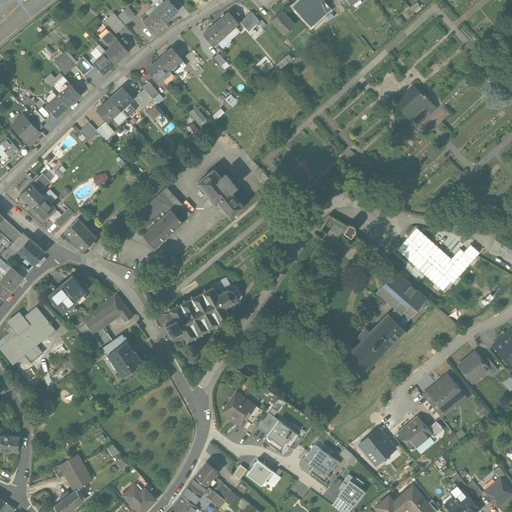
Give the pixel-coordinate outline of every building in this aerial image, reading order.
[(0,0),(0,12),(12,0),(0,0)] [(166,0),(155,11),(165,23),(177,13),(166,0)] [(319,18),(302,0),(301,0),(293,7),(311,26),(319,18)] [(327,10),(318,0),(302,0),(319,18),(327,10)] [(134,16),(127,9),(117,18),(123,25),(134,16)] [(155,11),(142,23),(152,35),(165,23),(155,11)] [(250,11),(237,20),(245,31),(258,21),(250,11)] [(280,11),(268,21),(281,35),(292,25),(280,11)] [(237,23),(226,12),(214,22),(225,34),(237,23)] [(117,18),(113,13),(103,21),(114,33),(123,25),(117,18)] [(225,34),(214,22),(202,35),(212,46),(225,34)] [(127,53),(108,31),(100,39),(108,48),(104,52),(115,63),(127,53)] [(170,48),(157,60),(168,72),(180,60),(170,48)] [(104,52),(92,63),(102,74),(115,63),(104,52)] [(75,64),(64,53),(54,62),(66,74),(76,65),(75,64)] [(93,67),(83,56),(75,64),(76,65),(85,74),(93,67)] [(168,72),(157,60),(145,71),(156,82),(168,72)] [(63,77),(52,88),(59,95),(69,106),(81,95),(63,77)] [(155,93),(146,82),(140,87),(142,90),(149,98),(155,93)] [(133,98),(123,88),(111,99),(121,110),(133,99),(133,98)] [(417,89),(397,107),(410,121),(424,108),(430,115),(436,109),(417,89)] [(149,98),(142,90),(133,98),(133,99),(140,106),(149,98)] [(59,95),(46,107),(57,118),(69,106),(59,95)] [(29,97),(23,103),(26,106),(32,100),(29,97)] [(121,110),(111,99),(99,110),(109,121),(121,110)] [(193,106),(186,112),(199,126),(206,119),(193,106)] [(44,122),(37,113),(33,117),(41,125),(44,122)] [(33,117),(31,114),(26,119),(38,132),(43,127),(41,125),(33,117)] [(162,115),(159,118),(161,121),(158,123),(161,126),(167,121),(162,115)] [(23,116),(12,126),(29,143),(34,139),(33,138),(39,132),(38,132),(26,119),(23,116)] [(116,133),(105,122),(96,130),(108,142),(116,133)] [(96,130),(90,123),(81,132),(90,142),(99,134),(96,130)] [(8,139),(0,145),(0,165),(2,168),(20,152),(8,139)] [(250,200),(215,167),(196,185),(229,217),(250,200)] [(94,184),(107,180),(104,172),(91,176),(94,184)] [(42,175),(21,198),(31,209),(42,198),(39,195),(50,183),(42,175)] [(166,187),(133,218),(146,232),(142,235),(154,249),(191,215),(166,187)] [(54,210),(42,198),(31,209),(43,222),(54,210)] [(21,235),(3,218),(0,220),(0,232),(12,243),(21,235)] [(125,219),(117,226),(124,234),(132,227),(125,219)] [(95,241),(77,221),(64,234),(82,253),(95,241)] [(34,266),(45,253),(29,239),(17,252),(34,266)] [(11,258),(3,252),(0,254),(0,258),(7,264),(11,258)] [(28,272),(21,266),(17,271),(24,277),(28,272)] [(16,287),(24,278),(24,277),(17,271),(12,267),(0,281),(0,282),(11,292),(16,287)] [(428,298),(398,271),(378,292),(395,309),(393,311),(389,316),(398,324),(405,317),(408,319),(428,298)] [(72,276),(62,286),(76,302),(79,304),(85,299),(81,294),(85,291),(72,276)] [(229,283),(226,277),(210,285),(209,288),(206,290),(205,287),(203,288),(204,291),(200,293),(199,291),(197,292),(199,294),(194,297),(192,295),(191,296),(192,298),(186,301),(185,299),(183,299),(184,302),(179,304),(178,302),(176,303),(178,305),(171,308),(169,308),(169,309),(172,310),(173,313),(167,316),(171,323),(167,325),(172,337),(176,334),(181,342),(186,339),(187,341),(186,344),(188,344),(189,341),(194,339),(195,340),(197,340),(196,338),(201,335),(202,337),(203,336),(203,334),(208,331),(209,333),(211,332),(210,330),(215,327),(216,329),(218,328),(217,326),(221,323),(222,325),(224,324),(223,322),(226,320),(228,322),(229,320),(227,319),(228,316),(235,315),(240,312),(237,307),(240,295),(235,286),(229,283)] [(11,292),(0,282),(0,295),(5,300),(11,292)] [(48,297),(62,314),(76,302),(62,286),(62,285),(48,297)] [(118,299),(84,323),(89,329),(93,334),(103,327),(120,315),(125,322),(132,317),(118,299)] [(49,323),(36,308),(23,318),(20,313),(7,323),(10,326),(4,331),(7,334),(0,339),(0,349),(13,366),(14,365),(13,364),(23,355),(31,363),(43,353),(36,345),(47,336),(49,338),(56,332),(51,325),(51,324),(50,322),(49,323)] [(405,331),(398,324),(389,316),(388,314),(381,321),(369,332),(387,350),(404,332),(405,331)] [(111,339),(103,327),(93,334),(101,346),(111,339)] [(387,350),(369,332),(365,328),(357,337),(361,341),(343,359),(361,377),(361,376),(387,350)] [(93,334),(89,329),(83,333),(85,337),(82,339),(91,353),(101,346),(93,334)] [(511,368),(511,329),(492,346),(511,369),(511,368)] [(134,353),(126,342),(114,350),(107,354),(111,361),(109,362),(113,367),(114,369),(116,368),(122,376),(141,364),(140,362),(141,361),(135,352),(134,353)] [(110,344),(103,348),(107,354),(114,350),(110,344)] [(480,358),(476,353),(469,358),(470,360),(459,368),(469,380),(472,381),(480,375),(484,374),(489,370),(483,362),(481,363),(478,361),(479,360),(480,358)] [(499,371),(488,358),(483,361),(494,375),(499,371)] [(465,398),(447,376),(427,393),(445,414),(465,398)] [(35,377),(26,383),(34,395),(42,390),(35,377)] [(511,380),(509,377),(502,382),(508,391),(511,388),(511,380)] [(236,393),(221,413),(238,426),(243,419),(245,420),(255,407),(236,393)] [(265,431),(272,416),(264,413),(258,428),(265,431)] [(399,434),(413,451),(431,437),(431,436),(426,430),(417,419),(399,434)] [(298,436),(278,421),(263,441),(281,455),(287,447),(289,448),(298,436)] [(443,431),(436,422),(426,430),(431,436),(431,437),(433,439),(443,431)] [(381,436),(377,431),(364,441),(368,446),(381,436)] [(363,451),(375,466),(396,450),(383,435),(381,436),(368,446),(363,451)] [(19,439),(0,437),(0,452),(18,453),(19,439)] [(320,449),(331,457),(334,452),(318,440),(303,460),(308,464),(320,449)] [(347,461),(351,454),(342,448),(338,455),(347,461)] [(331,457),(320,449),(308,464),(313,468),(309,473),(325,484),(340,464),(331,457)] [(92,481),(76,455),(59,465),(65,475),(75,491),(77,489),(82,487),(84,485),(84,486),(86,485),(86,484),(92,481)] [(274,474),(257,461),(246,475),(261,487),(265,482),(267,483),(274,474)] [(195,476),(207,486),(218,472),(206,462),(195,476)] [(59,465),(52,469),(58,479),(65,475),(59,465)] [(499,468),(494,472),(501,480),(506,476),(499,468)] [(355,480),(348,475),(338,488),(341,491),(338,496),(338,497),(339,497),(349,504),(352,500),(356,503),(364,492),(359,489),(363,484),(357,479),(355,480)] [(207,486),(195,476),(189,484),(202,494),(210,500),(218,508),(224,501),(210,489),(207,486)] [(467,487),(458,476),(453,481),(458,486),(464,492),(468,488),(467,487)] [(153,489),(142,478),(134,485),(144,495),(148,492),(148,493),(153,489)] [(223,484),(218,479),(210,489),(224,501),(237,511),(257,511),(242,499),(241,501),(222,485),(223,484)] [(498,509),(511,497),(511,493),(501,479),(484,492),(498,509)] [(291,491),(299,498),(308,489),(300,482),(291,491)] [(483,495),(472,482),(467,487),(468,488),(477,499),(483,495)] [(202,494),(189,484),(182,495),(203,511),(208,505),(200,498),(202,494)] [(134,485),(122,496),(137,511),(143,511),(156,500),(148,493),(148,492),(144,495),(134,485)] [(478,511),(479,511),(464,492),(458,486),(450,493),(454,498),(445,507),(449,511),(478,511)] [(89,497),(82,487),(77,489),(85,500),(89,497)] [(393,504),(388,498),(375,509),(377,511),(402,511),(406,509),(408,511),(433,511),(428,505),(412,487),(393,504)] [(75,491),(69,495),(67,493),(62,497),(64,499),(55,506),(59,511),(68,511),(85,500),(77,489),(75,491)] [(202,511),(203,511),(182,495),(173,506),(179,511),(202,511)] [(438,511),(440,510),(432,501),(428,505),(433,511),(438,511)]
